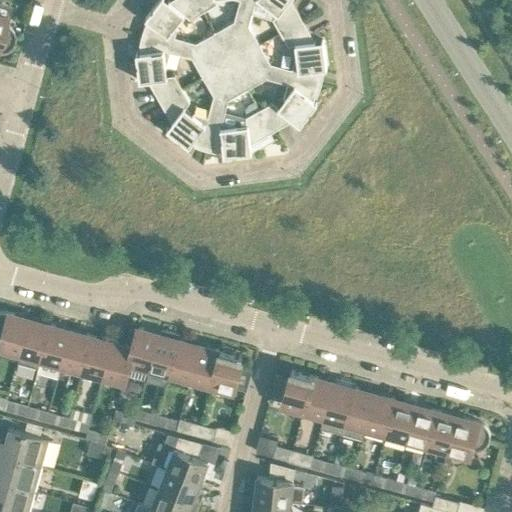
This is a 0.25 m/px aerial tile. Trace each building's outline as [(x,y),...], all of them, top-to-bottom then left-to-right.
[(190,17),(204,10),(198,0),(158,0),(146,16),(147,17),(148,17),(149,18),(149,19),(145,34),(142,34),(232,59),(215,31),(196,41),(171,34),(173,27),(184,13),(190,17)] [(215,31),(232,59),(247,0),(198,0),(204,10),(217,2),(216,0),(239,0),(235,20),(215,31)] [(273,18),(281,31),(303,18),(292,0),(247,0),(232,59),(260,43),(249,24),(255,0),(261,0),(263,0),(278,12),(273,18)] [(0,50),(0,51),(2,51),(4,50),(6,50),(8,49),(9,48),(11,46),(12,45),(13,43),(14,41),(14,39),(15,38),(15,36),(15,34),(14,32),(13,30),(13,28),(11,27),(10,25),(9,24),(7,23),(5,23),(3,22),(5,15),(0,13),(0,50)] [(303,18),(281,31),(288,44),(296,43),(298,61),(296,69),(271,62),(260,43),(232,59),(321,83),(319,82),(323,67),(323,66),(325,65),(325,66),(327,66),(323,38),(322,38),(322,39),(316,40),(315,39),(303,18)] [(160,99),(182,87),(175,73),(167,74),(165,56),(167,49),(192,56),(203,75),(232,59),(142,34),(142,35),(144,36),(140,51),(140,52),(138,52),(138,51),(136,51),(140,79),(141,79),(141,78),(147,77),(148,78),(160,99)] [(207,148),(217,113),(232,59),(203,75),(214,94),(207,119),(200,117),(185,106),(190,100),(182,87),(160,99),(172,121),(173,122),(169,127),(168,126),(167,127),(189,145),(190,143),(191,141),(192,141),(207,145),(206,148),(207,148)] [(222,123),(224,113),(229,98),(248,87),(232,59),(217,113),(207,148),(208,148),(208,146),(224,150),(224,151),(225,150),(225,153),(224,153),(224,154),(252,151),(252,149),(251,149),(250,143),(251,143),(251,142),(272,130),(260,108),(246,115),(247,123),(229,125),(222,123)] [(321,84),(321,83),(232,59),(248,87),(267,76),(292,83),(290,91),(279,105),(273,100),(260,108),(272,130),(293,118),(294,118),(299,122),(300,123),(317,101),(316,100),(316,101),(314,100),(314,99),(318,83),(321,84)] [(255,100),(245,105),(246,115),(260,108),(255,100)] [(30,317),(8,310),(6,310),(4,310),(2,310),(0,310),(0,338),(1,339),(0,344),(0,345),(21,351),(30,317)] [(38,367),(51,322),(30,317),(21,351),(18,361),(38,367)] [(71,328),(51,322),(38,367),(37,371),(58,376),(62,363),(71,328)] [(129,361),(150,366),(159,331),(138,326),(132,345),(133,345),(129,361)] [(71,328),(62,363),(82,368),(92,334),(71,328)] [(159,331),(150,366),(170,372),(180,337),(181,332),(176,331),(167,328),(165,333),(159,331)] [(112,339),(92,334),(82,368),(103,374),(112,339)] [(180,337),(170,372),(191,378),(200,343),(180,337)] [(133,345),(132,345),(112,339),(103,374),(124,380),(129,361),(133,345)] [(191,378),(211,383),(221,348),(200,343),(191,378)] [(234,385),(247,389),(253,366),(240,363),(242,354),(221,348),(211,383),(233,389),(234,385)] [(277,373),(271,395),(284,399),(282,403),(304,409),(314,374),(292,368),(290,377),(277,373)] [(324,414),(334,379),(314,374),(304,409),(324,414)] [(334,379),(324,414),(321,429),(341,434),(355,385),(356,380),(351,379),(342,377),(340,381),(334,379)] [(375,391),(355,385),(341,434),(362,440),(365,426),(375,391)] [(396,396),(375,391),(365,426),(386,431),(396,396)] [(8,396),(0,393),(0,405),(5,407),(8,399),(8,396)] [(416,402),(396,396),(386,431),(406,437),(416,402)] [(26,413),(28,404),(8,399),(5,407),(26,413)] [(437,408),(416,402),(406,437),(427,443),(437,408)] [(116,408),(113,416),(134,422),(136,416),(136,413),(138,408),(138,406),(128,403),(126,411),(116,408)] [(26,413),(46,419),(49,410),(28,404),(26,413)] [(136,416),(156,422),(159,413),(138,408),(136,413),(136,416)] [(457,414),(437,408),(427,443),(448,448),(457,414)] [(67,424),(69,416),(49,410),(46,419),(67,424)] [(159,413),(156,422),(177,428),(179,419),(159,413)] [(480,420),(457,414),(448,448),(469,454),(471,447),(473,448),(475,448),(476,448),(478,448),(480,448),(483,447),(485,445),(486,444),(487,443),(488,442),(489,440),(490,439),(490,437),(490,435),(490,433),(490,432),(490,430),(489,428),(489,427),(488,426),(487,425),(486,423),(485,422),(484,422),(482,421),(480,420)] [(90,421),(69,416),(67,424),(87,430),(88,427),(90,421)] [(180,416),(179,419),(177,428),(193,432),(196,420),(180,416)] [(193,432),(214,438),(217,426),(196,420),(193,432)] [(0,436),(0,451),(43,463),(50,437),(9,426),(5,442),(0,440),(0,439),(1,437),(0,436)] [(86,436),(106,441),(109,433),(88,427),(87,430),(86,436)] [(197,454),(202,442),(202,441),(168,431),(164,442),(160,441),(152,461),(167,467),(200,480),(203,474),(209,476),(215,461),(197,454)] [(107,443),(103,456),(108,457),(112,446),(107,443)] [(273,454),(295,460),(298,449),(276,443),(273,454)] [(118,447),(110,467),(119,471),(126,451),(118,447)] [(295,460),(311,465),(313,456),(314,453),(298,449),(295,460)] [(55,467),(43,463),(0,451),(0,478),(36,489),(48,492),(55,467)] [(311,465),(331,470),(334,462),(313,456),(311,465)] [(257,475),(255,497),(291,500),(303,501),(304,484),(293,483),(295,466),(271,460),(269,476),(257,475)] [(331,470),(352,476),(354,467),(334,462),(331,470)] [(111,490),(119,471),(110,467),(103,487),(111,490)] [(198,486),(200,480),(167,467),(159,486),(199,502),(205,488),(198,486)] [(375,473),(354,467),(352,476),(372,481),(375,473)] [(372,481),(393,487),(395,479),(375,473),(372,481)] [(0,506),(21,511),(29,511),(36,489),(0,478),(0,506)] [(416,484),(395,479),(393,487),(413,493),(416,484)] [(436,490),(416,484),(413,493),(434,498),(436,493),(436,490)] [(159,486),(151,506),(166,511),(195,511),(199,502),(159,486)] [(84,487),(78,501),(89,504),(95,490),(84,487)] [(434,498),(433,504),(457,511),(460,499),(436,493),(434,498)] [(289,511),(291,500),(255,497),(253,511),(289,511)] [(166,511),(151,506),(139,501),(134,511),(166,511)] [(421,501),(418,511),(456,511),(457,511),(433,504),(421,501)]
